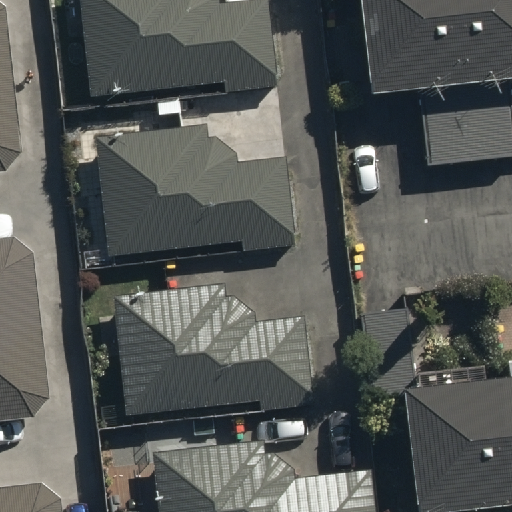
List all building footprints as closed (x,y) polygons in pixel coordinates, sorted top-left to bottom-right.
[(0,0),(0,511),(63,511),(61,493),(45,479),(0,483),(0,417),(36,413),(50,393),(34,251),(14,230),(0,231),(0,169),(7,168),(22,150),(6,1),(4,0),(0,0)] [(213,0),(71,0),(81,95),(218,81),(220,94),(271,89),(262,0),(239,0),(215,2),(213,0)] [(511,0),(354,0),(364,89),(410,84),(418,165),(511,155),(503,74),(511,73),(511,0)] [(203,126),(90,137),(102,249),(239,235),(241,254),(292,248),(290,230),(283,161),(234,166),(203,126)] [(220,285),(101,298),(113,409),(255,395),(257,410),(307,405),(298,319),(249,323),(220,285)] [(511,368),(400,380),(413,507),(511,496),(511,368)] [(260,438),(146,450),(152,511),(371,511),(368,476),(290,484),(260,438)]
